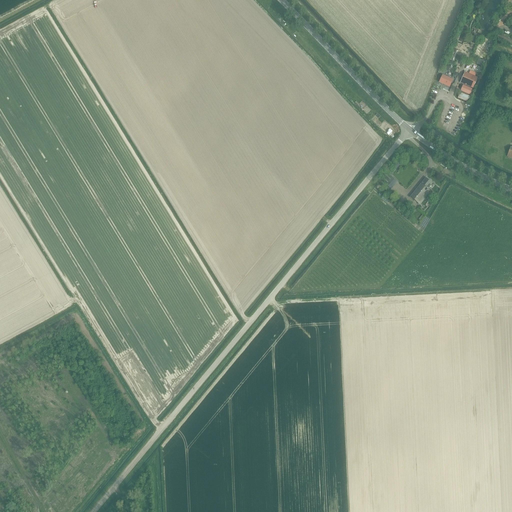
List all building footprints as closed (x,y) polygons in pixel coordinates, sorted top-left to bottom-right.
[(498,38),(497,35),(494,36),(495,39),(511,47),(511,41),(500,35),(498,38)] [(465,73),(461,82),(473,88),(477,78),(465,73)] [(442,75),(439,82),(449,87),(453,80),(442,75)] [(463,85),(461,91),(470,95),(472,89),(463,85)] [(460,92),(458,98),(467,101),(469,96),(460,92)] [(390,188),(396,181),(389,175),(403,159),(400,156),(379,179),(390,188)] [(410,197),(419,204),(430,190),(428,189),(432,183),(426,178),(410,197)]
